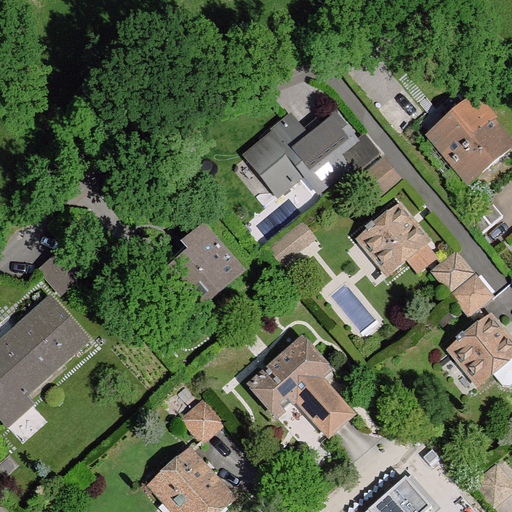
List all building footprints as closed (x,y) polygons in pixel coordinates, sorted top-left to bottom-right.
[(466,111),(429,139),(470,191),(511,157),(511,142),(497,124),(484,134),(466,111)] [(291,119),(247,155),(280,195),(299,179),(318,202),(355,172),(344,159),(358,148),(333,117),(307,138),(291,119)] [(388,155),(371,168),(389,191),(406,177),(388,155)] [(401,205),(358,240),(387,276),(430,241),(401,205)] [(305,227),(269,254),(281,271),(318,244),(305,227)] [(191,257),(165,279),(198,318),(246,277),(205,229),(183,248),(191,257)] [(71,293),(86,270),(60,253),(45,276),(71,293)] [(456,253),(432,272),(449,293),(473,274),(456,253)] [(476,276),(452,295),(469,316),(493,297),(476,276)] [(0,419),(6,426),(36,401),(29,392),(90,341),(51,294),(0,336),(0,419)] [(511,342),(493,319),(449,354),(480,393),(511,368),(511,342)] [(330,445),(357,422),(326,386),(334,378),(304,343),(248,391),(272,419),(293,401),(330,445)] [(204,405),(183,424),(204,448),(225,429),(204,405)] [(226,511),(235,505),(193,456),(151,491),(169,511),(226,511)] [(439,469),(417,488),(435,509),(457,490),(439,469)] [(511,485),(500,471),(476,491),(493,511),(501,511),(511,503),(511,485)]
